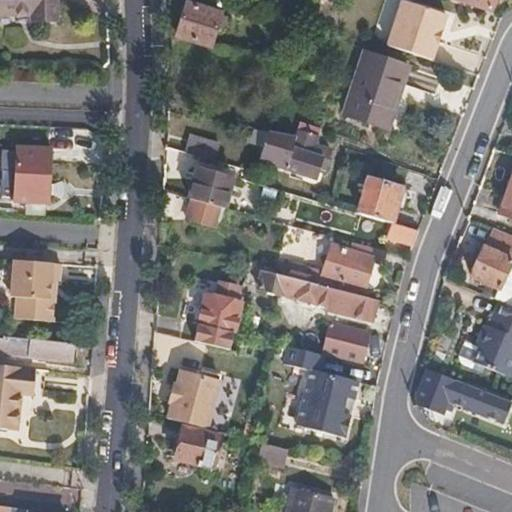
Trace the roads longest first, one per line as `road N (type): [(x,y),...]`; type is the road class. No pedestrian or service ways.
road 1 (residential): [(108,511),(129,237),(132,0)]
road 2 (residential): [(390,433),(408,325),(511,50)]
road 3 (residential): [(390,433),(511,482)]
